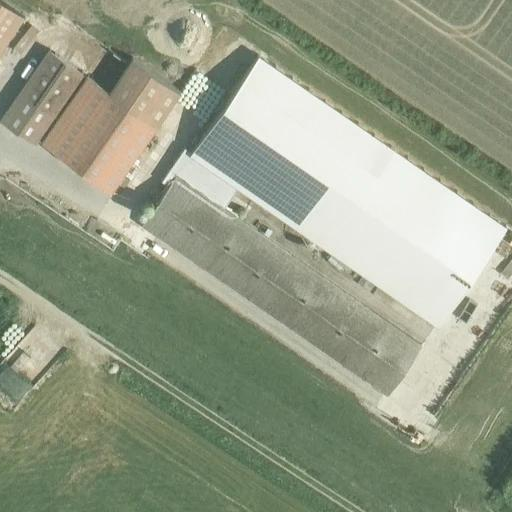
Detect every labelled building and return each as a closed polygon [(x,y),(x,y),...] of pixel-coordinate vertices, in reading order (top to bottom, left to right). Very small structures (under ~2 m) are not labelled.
[(0,0),(0,48),(24,15),(1,0),(0,0)] [(49,48),(0,119),(33,141),(81,70),(49,48)] [(217,113),(191,151),(238,186),(438,324),(505,227),(257,55),(217,113)] [(86,75),(42,141),(111,188),(156,122),(157,123),(180,91),(132,58),(109,90),(86,75)] [(167,185),(141,224),(387,394),(421,345),(223,208),(238,186),(191,151),(184,147),(160,180),(167,185)] [(376,307),(425,338),(434,325),(384,294),(376,307)]
